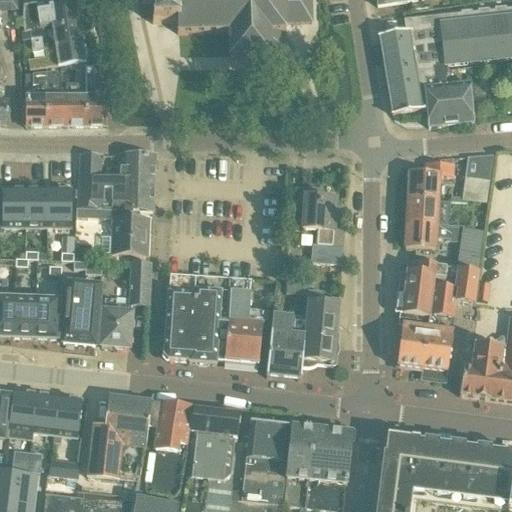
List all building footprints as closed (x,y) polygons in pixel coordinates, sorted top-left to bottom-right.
[(0,0),(0,12),(17,12),(17,0),(0,0)] [(177,34),(178,34),(230,33),(231,59),(271,58),(271,47),(280,47),(280,33),(286,33),(286,25),(313,24),(312,0),(152,0),(152,24),(177,24),(177,34)] [(376,0),(378,9),(425,0),(424,0),(376,0)] [(36,5),(23,7),(23,25),(24,33),(80,24),(78,4),(37,10),(36,5)] [(461,16),(453,17),(405,23),(406,35),(380,39),(393,117),(422,112),(422,111),(427,110),(425,90),(439,88),(436,68),(447,66),(447,69),(511,61),(511,8),(461,14),(461,16)] [(80,24),(24,33),(24,34),(30,33),(31,41),(32,52),(42,50),(44,50),(83,44),(82,33),(80,24)] [(45,59),(29,61),(29,65),(30,72),(65,67),(86,64),(83,44),(44,50),(45,59)] [(65,87),(65,98),(66,98),(66,129),(85,128),(86,71),(75,70),(75,87),(65,87)] [(104,97),(98,97),(98,71),(86,71),(85,128),(107,128),(107,111),(104,97)] [(57,88),(57,74),(46,75),(46,129),(66,129),(66,98),(65,98),(55,98),(55,88),(57,88)] [(39,98),(25,98),(25,129),(46,129),(46,75),(32,77),(33,88),(39,88),(39,98)] [(429,131),(474,126),(469,85),(439,88),(425,90),(427,110),(427,111),(429,131)] [(0,127),(6,128),(9,101),(0,100),(0,127)] [(100,177),(101,158),(82,158),(79,211),(111,212),(111,190),(99,189),(100,177)] [(155,191),(156,158),(122,158),(121,177),(100,177),(99,189),(111,190),(155,191)] [(426,168),(425,177),(410,176),(409,202),(438,203),(439,181),(451,182),(452,169),(426,168)] [(462,202),(474,204),(477,181),(465,180),(462,202)] [(486,205),(489,183),(477,181),(474,204),(486,205)] [(111,212),(120,212),(139,213),(154,214),(155,191),(111,190),(111,212)] [(0,220),(0,236),(3,237),(3,231),(25,231),(25,192),(3,192),(3,221),(0,220)] [(25,192),(25,231),(47,231),(47,192),(25,192)] [(342,251),(344,236),(334,235),(337,201),(323,200),(323,194),(301,192),(299,215),(304,215),(303,231),(317,233),(316,248),(342,251)] [(48,193),(47,231),(70,231),(70,193),(48,193)] [(409,202),(407,227),(437,228),(437,227),(438,203),(409,202)] [(139,213),(120,212),(111,212),(77,211),(77,220),(113,221),(112,256),(148,257),(149,222),(138,222),(139,213)] [(435,253),(436,242),(449,242),(449,245),(461,246),(457,273),(477,276),(482,234),(463,231),(463,229),(437,227),(437,228),(407,227),(406,252),(435,253)] [(341,269),(342,251),(316,248),(312,248),(310,266),(341,269)] [(25,254),(25,263),(28,263),(37,263),(37,262),(38,255),(25,254)] [(15,262),(15,270),(27,271),(28,263),(25,263),(15,262)] [(304,275),(306,265),(295,263),(293,274),(304,275)] [(73,265),(73,273),(85,273),(85,278),(101,279),(101,266),(73,265)] [(104,313),(101,348),(113,349),(114,353),(122,353),(125,350),(129,350),(132,315),(131,315),(132,308),(149,309),(151,266),(131,265),(129,307),(116,306),(116,302),(106,301),(105,313),(104,313)] [(426,268),(410,267),(403,317),(428,321),(433,289),(454,292),(457,273),(426,268)] [(49,270),(49,278),(61,278),(61,271),(49,270)] [(458,293),(457,305),(473,307),(477,276),(457,273),(454,292),(458,293)] [(215,369),(216,364),(225,364),(228,327),(226,326),(230,281),(170,279),(170,288),(168,288),(163,353),(163,360),(167,364),(188,366),(188,367),(215,369)] [(268,314),(249,312),(252,282),(230,281),(226,326),(228,327),(225,364),(259,368),(263,323),(267,324),(268,314)] [(306,297),(307,283),(287,282),(286,296),(306,297)] [(68,287),(63,340),(75,341),(74,348),(94,350),(94,348),(100,290),(68,287)] [(489,289),(480,287),(477,303),(487,304),(489,289)] [(433,289),(428,321),(427,331),(428,332),(423,373),(448,376),(457,305),(458,293),(454,292),(433,289)] [(333,367),(339,302),(322,301),(322,295),(307,294),(306,309),(305,321),(297,382),(302,383),(302,370),(305,369),(308,368),(311,367),(314,364),(316,362),(322,362),(325,364),(325,366),(333,367)] [(0,295),(0,340),(14,341),(15,302),(15,297),(15,296),(0,295)] [(34,303),(33,342),(57,342),(58,298),(35,297),(34,303)] [(15,302),(14,341),(33,342),(34,303),(15,302)] [(272,318),(267,368),(266,378),(297,382),(305,321),(306,309),(293,308),(292,320),(272,318)] [(397,369),(423,373),(428,332),(427,331),(428,321),(403,317),(402,327),(403,328),(397,369)] [(511,321),(510,322),(507,343),(502,342),(498,346),(497,350),(475,347),(471,373),(465,372),(464,377),(461,376),(461,381),(464,381),(461,399),(511,406),(511,321)] [(14,395),(9,440),(32,443),(33,436),(38,398),(14,395)] [(0,398),(0,441),(3,442),(9,400),(0,398)] [(38,398),(33,436),(53,439),(58,400),(38,398)] [(53,439),(52,446),(60,447),(61,439),(76,441),(80,403),(58,400),(53,439)] [(92,429),(86,482),(140,487),(144,465),(146,452),(151,408),(151,406),(108,401),(106,423),(105,430),(92,429)] [(190,435),(193,413),(151,408),(146,452),(144,465),(140,487),(137,508),(135,511),(180,511),(186,482),(192,436),(190,435)] [(228,511),(239,418),(193,413),(190,435),(192,436),(186,482),(180,511),(228,511)] [(250,426),(245,478),(241,506),(281,509),(284,479),(288,446),(291,447),(293,431),(250,426)] [(291,447),(284,510),(299,511),(304,511),(314,433),(293,431),(291,447)] [(304,511),(342,511),(345,490),(347,490),(351,437),(314,433),(304,511)] [(511,511),(511,473),(508,473),(509,464),(508,464),(508,459),(505,458),(491,457),(491,455),(489,454),(489,456),(465,453),(465,451),(463,451),(462,453),(438,450),(439,448),(436,448),(436,449),(412,446),(412,444),(410,444),(410,446),(389,443),(389,447),(386,469),(384,469),(378,511),(511,511)] [(13,462),(11,473),(27,476),(28,464),(13,462)] [(28,464),(27,476),(39,477),(40,465),(28,464)] [(66,466),(65,480),(77,481),(79,468),(66,466)] [(0,511),(27,511),(32,482),(0,478),(0,511)] [(44,499),(42,511),(135,511),(137,508),(84,503),(44,499)]
